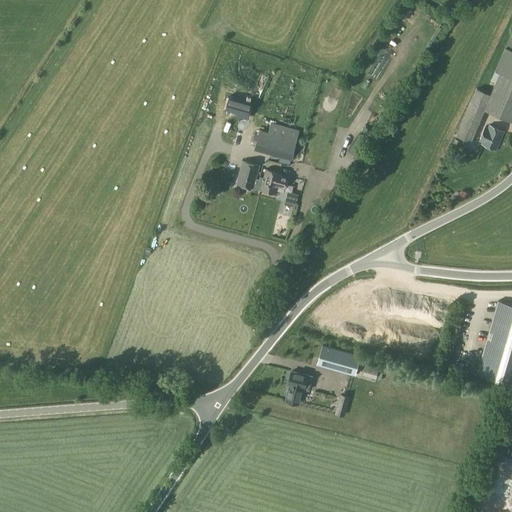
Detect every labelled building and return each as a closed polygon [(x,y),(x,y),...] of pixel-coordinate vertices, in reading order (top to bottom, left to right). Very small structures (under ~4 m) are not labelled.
[(496,81),(490,95),(476,89),(457,135),(471,141),(484,109),(511,120),(511,50),(511,51),(511,49),(511,35),(510,34),(491,79),(496,81)] [(367,74),(365,78),(369,80),(372,71),(363,68),(361,72),(367,74)] [(361,81),(358,85),(365,90),(367,85),(361,81)] [(238,84),(236,90),(244,92),(242,96),(248,98),(251,87),(238,84)] [(315,96),(299,163),(313,167),(316,151),(327,153),(333,126),(332,126),(338,101),(315,96)] [(203,102),(195,141),(198,141),(216,151),(229,154),(231,150),(235,131),(224,128),(219,125),(233,128),(233,126),(239,115),(240,113),(235,111),(219,108),(220,108),(217,107),(209,103),(203,102)] [(282,152),(292,155),(299,129),(272,122),(269,132),(259,131),(254,150),(273,154),(273,153),(282,154),(282,152)] [(489,125),(481,143),(496,149),(504,131),(489,125)] [(452,146),(457,148),(460,141),(455,139),(452,146)] [(253,188),(255,183),(262,185),(264,177),(259,177),(259,179),(256,178),(259,164),(242,160),(236,184),(253,188)] [(281,174),(282,172),(266,169),(264,177),(262,185),(261,190),(276,193),(278,186),(286,187),(289,176),(281,174)] [(284,201),(291,200),(289,193),(282,194),(284,201)] [(477,373),(511,383),(511,304),(498,300),(477,373)] [(360,356),(322,345),(317,364),(354,375),(360,356)] [(312,376),(292,371),(288,385),(289,385),(285,400),(299,404),(303,388),(309,390),(312,376)]
